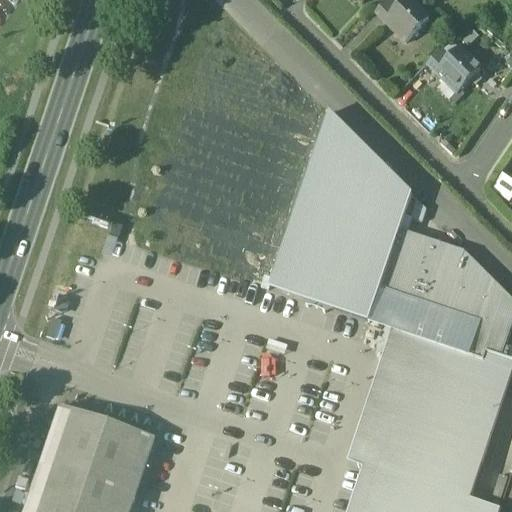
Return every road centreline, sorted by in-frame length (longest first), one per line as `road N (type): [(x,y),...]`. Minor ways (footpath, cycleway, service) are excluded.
road 1 (primary): [(0,298),(102,0)]
road 2 (residential): [(297,17),(464,188)]
